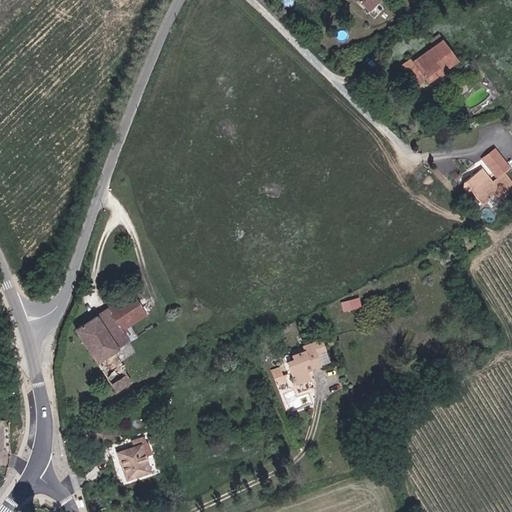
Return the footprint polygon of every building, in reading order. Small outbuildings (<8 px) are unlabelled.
[(360,0),(372,11),(382,0),(360,0)] [(429,82),(436,77),(434,74),(440,70),(443,73),(459,61),(438,35),(430,41),(434,48),(416,62),(413,58),(405,65),(419,83),(426,78),(429,82)] [(434,74),(436,77),(439,80),(445,76),(443,73),(440,70),(434,74)] [(483,203),(497,192),(502,198),(511,188),(511,185),(503,175),(495,182),(483,168),(465,182),(464,188),(469,194),(473,191),(483,203)] [(149,317),(133,292),(76,328),(118,394),(135,383),(116,353),(133,342),(126,331),(149,317)] [(359,296),(341,301),(344,311),(361,305),(359,296)] [(305,367),(310,365),(311,368),(330,362),(322,339),(303,345),(305,351),(292,355),(293,359),(287,361),(294,383),(308,378),(305,367)] [(287,380),(283,367),(272,370),(277,383),(287,380)] [(120,451),(129,479),(152,471),(144,447),(148,445),(145,436),(132,440),(133,446),(120,451)]
